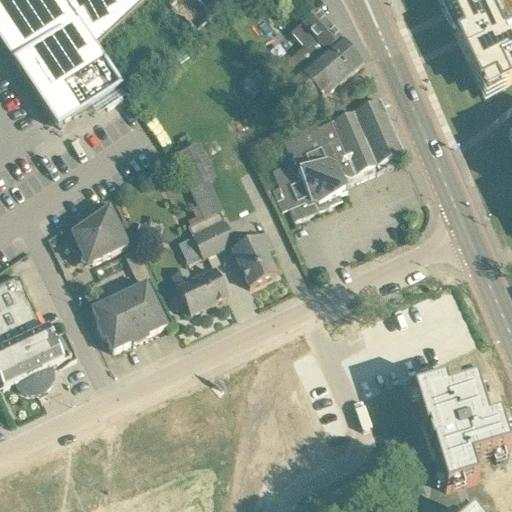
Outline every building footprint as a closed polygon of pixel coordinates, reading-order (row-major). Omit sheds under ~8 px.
[(0,0),(0,42),(15,64),(14,65),(25,82),(26,82),(58,129),(69,122),(79,115),(80,116),(120,89),(96,51),(150,0),(0,0)] [(178,0),(169,9),(195,37),(218,16),(234,0),(178,0)] [(436,0),(484,99),(502,91),(511,85),(511,30),(502,36),(484,0),(436,0)] [(249,56),(277,93),(278,94),(300,75),(301,76),(341,42),(317,13),(293,34),(306,49),(280,71),(260,47),(249,56)] [(278,94),(277,93),(267,101),(287,125),(299,115),(319,98),(322,102),(348,81),(363,68),(341,42),(301,76),(300,75),(278,94)] [(239,87),(251,101),(268,87),(256,73),(239,87)] [(362,111),(330,126),(354,179),(358,178),(360,183),(360,184),(376,177),(376,178),(387,173),(394,170),(391,163),(402,158),(403,161),(405,160),(380,103),(362,111)] [(354,179),(330,126),(316,132),(315,129),(298,136),(299,140),(283,147),(287,156),(294,158),(288,174),(281,172),(272,175),(279,192),(272,195),(273,198),(281,216),(289,213),(294,226),(342,205),(339,199),(347,196),(345,190),(354,186),(357,185),(356,184),(360,183),(358,178),(354,179)] [(204,223),(219,255),(235,248),(220,216),(221,216),(207,186),(215,183),(198,148),(173,159),(204,223)] [(78,239),(92,268),(129,250),(109,212),(81,231),(84,235),(78,239)] [(202,263),(219,255),(204,223),(187,231),(202,263)] [(134,243),(145,246),(157,249),(161,233),(138,227),(134,243)] [(277,279),(266,256),(273,253),(266,238),(232,255),(250,292),(277,279)] [(151,280),(137,253),(124,259),(137,287),(151,280)] [(177,293),(190,320),(228,302),(215,276),(197,284),(191,271),(186,273),(172,280),(178,292),(177,293)] [(0,394),(16,387),(18,392),(21,395),(26,398),(31,399),(37,399),(46,394),(50,390),(52,386),(54,380),(53,375),(51,370),(57,367),(59,372),(77,364),(64,337),(54,342),(48,330),(42,333),(16,277),(15,278),(17,281),(0,289),(0,394)] [(146,287),(119,300),(141,346),(148,342),(147,340),(167,331),(146,287)] [(141,346),(119,300),(92,313),(99,328),(97,329),(104,343),(106,342),(113,357),(132,347),(133,349),(141,346)] [(280,371),(255,383),(257,386),(276,426),(277,426),(300,414),(280,371)] [(256,387),(235,396),(256,440),(277,430),(276,426),(257,386),(256,387)] [(444,387),(413,397),(425,436),(426,436),(428,440),(427,440),(431,451),(432,451),(434,456),(433,456),(445,495),(477,486),(471,466),(509,454),(499,423),(487,426),(475,388),(447,396),(444,387)] [(214,406),(214,407),(232,446),(231,447),(233,450),(256,440),(235,396),(214,406)] [(212,403),(187,415),(207,458),(231,447),(232,446),(214,407),(212,403)] [(141,436),(116,448),(118,451),(137,491),(138,491),(162,480),(141,436)] [(311,437),(300,443),(304,452),(316,446),(311,437)] [(117,452),(96,462),(117,505),(138,495),(137,491),(118,451),(117,452)] [(276,454),(265,459),(269,468),(280,463),(276,454)] [(265,459),(254,465),(258,474),(269,468),(265,459)] [(96,462),(75,472),(93,511),(101,511),(117,505),(96,462)] [(93,511),(75,472),(53,482),(67,511),(93,511)] [(230,476),(218,481),(222,490),(234,485),(230,476)] [(67,511),(53,482),(31,492),(40,511),(67,511)] [(10,502),(9,502),(13,511),(40,511),(31,492),(10,502)] [(8,499),(0,502),(0,511),(13,511),(9,502),(8,499)]
